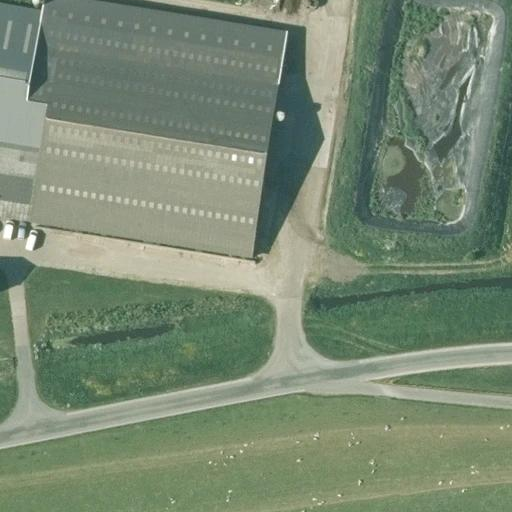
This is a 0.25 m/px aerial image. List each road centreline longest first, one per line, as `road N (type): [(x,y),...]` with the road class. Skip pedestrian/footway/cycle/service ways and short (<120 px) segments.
road 1 (unclassified): [(0,439),(295,383)]
road 2 (unclassified): [(511,355),(295,383)]
